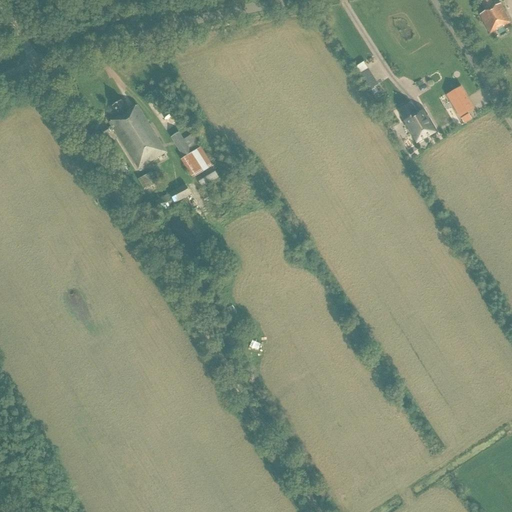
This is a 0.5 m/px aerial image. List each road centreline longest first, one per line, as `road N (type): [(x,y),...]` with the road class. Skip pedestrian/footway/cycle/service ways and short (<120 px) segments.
road 1 (track): [(318,511),(42,73)]
road 2 (tertiary): [(37,64),(129,34),(296,0)]
road 3 (unclassified): [(511,124),(434,0)]
